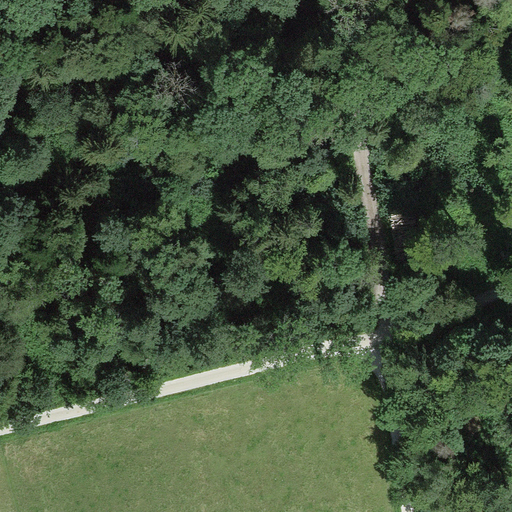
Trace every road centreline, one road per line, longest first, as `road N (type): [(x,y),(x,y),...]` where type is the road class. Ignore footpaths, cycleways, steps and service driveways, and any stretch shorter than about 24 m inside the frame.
road 1 (track): [(0,420),(390,335),(414,511)]
road 2 (track): [(390,335),(330,0)]
road 3 (track): [(390,335),(511,284)]
